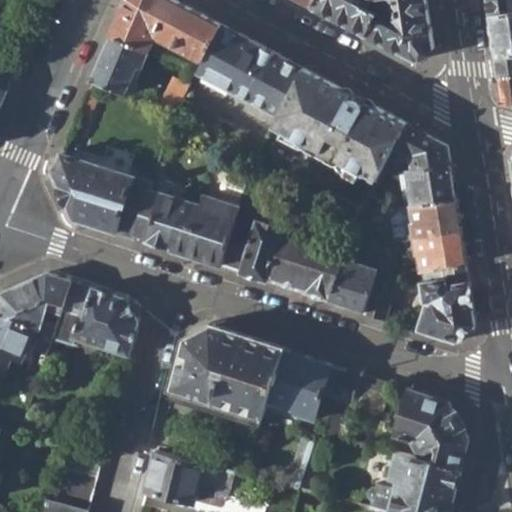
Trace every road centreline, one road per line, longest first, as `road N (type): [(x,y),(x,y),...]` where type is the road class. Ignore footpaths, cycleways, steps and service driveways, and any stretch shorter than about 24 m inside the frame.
road 1 (residential): [(511,380),(473,377),(174,282)]
road 2 (residential): [(476,123),(242,0)]
road 3 (secondary): [(511,380),(476,123)]
road 4 (residential): [(174,282),(114,511)]
road 5 (secondary): [(88,0),(0,203)]
road 6 (residential): [(174,282),(0,223)]
road 7 (secondary): [(476,123),(459,0)]
